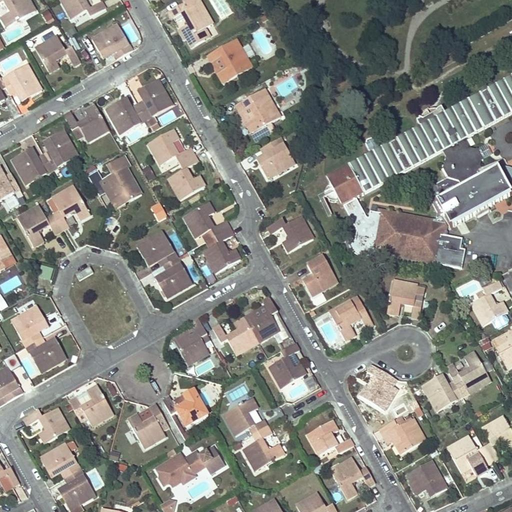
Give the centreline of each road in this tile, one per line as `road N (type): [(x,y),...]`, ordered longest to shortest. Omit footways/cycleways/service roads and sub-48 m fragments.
road 1 (residential): [(162,45),(250,201),(250,234),(269,271)]
road 2 (residential): [(100,365),(62,296),(69,269),(89,256),(117,265),(156,333)]
road 3 (unknown): [(198,110),(0,222)]
road 4 (residential): [(0,138),(162,45)]
road 5 (residential): [(329,375),(401,502)]
road 6 (residential): [(156,333),(269,271)]
road 7 (residential): [(269,271),(329,375)]
